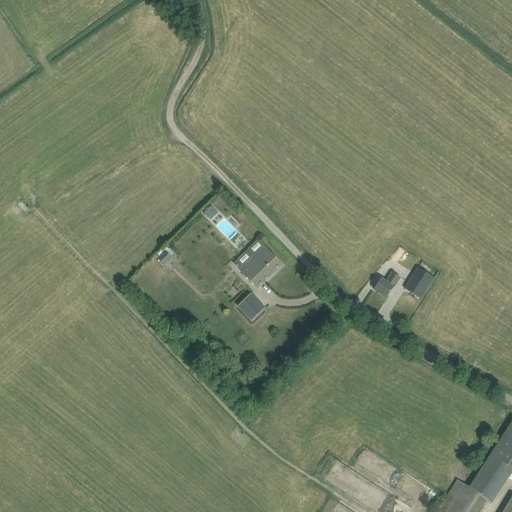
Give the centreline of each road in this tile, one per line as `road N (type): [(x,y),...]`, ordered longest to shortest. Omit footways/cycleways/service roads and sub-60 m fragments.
road 1 (unclassified): [(511,402),(347,305),(254,204)]
road 2 (track): [(254,204),(178,130),(175,103),(203,17),(197,0)]
